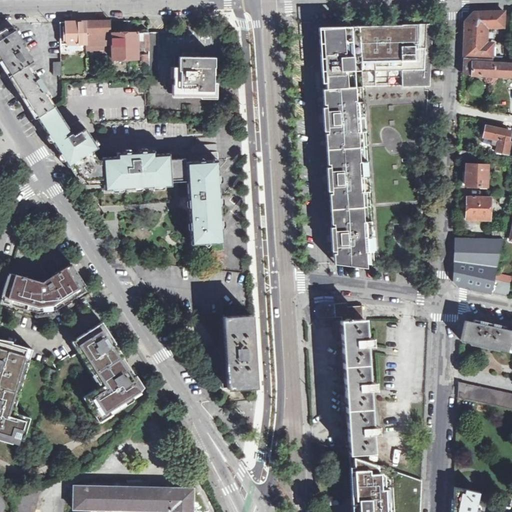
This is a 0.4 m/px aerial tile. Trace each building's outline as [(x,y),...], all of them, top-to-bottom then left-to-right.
[(463,57),(472,58),(492,59),(492,43),(488,43),(488,30),(488,27),(504,27),(504,12),(474,12),(465,21),(463,57)] [(67,44),(60,44),(61,58),(66,57),(66,53),(66,46),(79,45),(86,45),(86,28),(85,21),(84,22),(78,22),(66,22),(66,29),(67,44)] [(86,28),(86,45),(86,48),(86,50),(111,50),(111,43),(110,21),(109,21),(106,21),(94,21),(88,21),(85,21),(86,28)] [(433,24),(429,25),(426,86),(399,86),(399,89),(429,88),(433,24)] [(429,25),(319,27),(321,72),(325,72),(326,80),(326,89),(322,89),(326,143),(327,152),(333,256),(334,260),(367,264),(374,265),(374,260),(362,88),(342,88),(342,73),(361,73),(362,87),(399,86),(426,86),(429,25)] [(0,60),(1,62),(4,66),(21,93),(36,117),(54,106),(59,103),(22,43),(23,42),(14,28),(8,32),(6,28),(4,29),(0,31),(0,60)] [(148,32),(148,30),(136,31),(136,33),(125,33),(125,30),(114,31),(114,33),(112,33),(113,60),(130,59),(130,64),(141,64),(143,55),(149,55),(148,32)] [(148,32),(149,55),(149,63),(149,70),(159,70),(158,44),(158,32),(148,32)] [(492,59),(495,59),(503,59),(503,44),(494,44),(492,43),(492,59)] [(66,46),(66,53),(79,53),(79,45),(66,46)] [(143,55),(141,64),(149,63),(149,55),(143,55)] [(174,66),(174,84),(174,94),(183,94),(183,96),(201,96),(201,93),(213,93),(213,82),(211,82),(211,67),(210,67),(210,57),(210,56),(182,56),(182,66),(174,66)] [(463,57),(464,59),(463,61),(463,74),(480,76),(495,76),(495,63),(471,62),(472,58),(463,57)] [(495,76),(511,76),(511,63),(511,64),(495,63),(495,76)] [(37,118),(52,141),(53,140),(70,130),(54,106),(36,117),(37,118)] [(80,123),(70,130),(53,140),(52,141),(55,140),(56,142),(58,146),(56,147),(68,167),(76,180),(77,180),(80,186),(81,187),(84,192),(85,193),(86,194),(102,194),(105,190),(104,187),(111,186),(123,186),(152,184),(165,184),(172,183),(172,181),(171,159),(171,153),(155,154),(155,151),(117,153),(117,157),(102,157),(102,160),(98,160),(93,152),(98,149),(80,123)] [(511,128),(487,123),(483,138),(488,139),(487,142),(491,143),(489,149),(507,153),(510,141),(511,135),(511,128)] [(474,160),(474,151),(459,150),(459,159),(474,160)] [(187,158),(171,159),(172,181),(188,180),(187,162),(187,158)] [(215,160),(187,162),(188,180),(189,199),(194,200),(195,214),(190,214),(191,222),(194,222),(195,244),(210,243),(220,242),(218,205),(217,205),(214,205),(214,198),(217,198),(215,160)] [(218,160),(215,160),(217,198),(214,198),(214,205),(217,205),(218,205),(220,242),(223,242),(221,206),(221,201),(220,196),(218,160)] [(481,186),(481,187),(487,187),(487,165),(484,165),(466,164),(465,185),(481,186)] [(490,197),(479,197),(467,196),(466,215),(469,215),(469,219),(489,220),(490,197)] [(455,237),(455,238),(455,250),(454,256),(454,259),(453,280),(458,285),(491,293),(494,279),(495,276),(503,239),(492,239),(455,237)] [(14,305),(37,312),(55,309),(75,297),(73,293),(83,286),(84,285),(71,264),(70,264),(67,266),(62,269),(58,272),(55,274),(52,276),(52,277),(49,279),(44,282),(40,282),(38,282),(38,281),(35,280),(31,279),(17,275),(9,272),(2,297),(16,301),(14,305)] [(491,293),(507,296),(508,296),(510,284),(494,279),(491,293)] [(316,314),(318,317),(319,316),(321,318),(341,317),(342,320),(363,319),(362,306),(347,306),(347,303),(334,303),(322,303),(319,304),(316,307),(315,311),(316,314)] [(256,386),(251,315),(223,317),(225,352),(222,352),(222,359),(222,360),(225,359),(227,388),(256,386)] [(348,454),(373,452),(372,434),(379,433),(378,430),(378,426),(372,426),(370,390),(376,389),(375,386),(376,382),(369,381),(367,346),(372,346),(371,341),(371,338),(365,338),(364,319),(363,319),(342,320),(340,320),(348,454)] [(460,340),(508,351),(511,330),(465,320),(460,340)] [(143,388),(101,322),(100,323),(76,338),(105,383),(83,397),(99,422),(130,402),(133,399),(140,391),(142,388),(143,388)] [(30,417),(17,413),(14,409),(15,408),(32,349),(0,339),(0,439),(22,446),(30,417)] [(458,397),(511,409),(511,393),(459,382),(458,397)] [(401,511),(399,473),(350,456),(352,511),(401,511)] [(73,509),(170,511),(169,511),(192,511),(193,488),(74,485),(73,509)] [(478,511),(479,508),(475,507),(479,491),(454,486),(453,510),(452,511),(478,511)]
